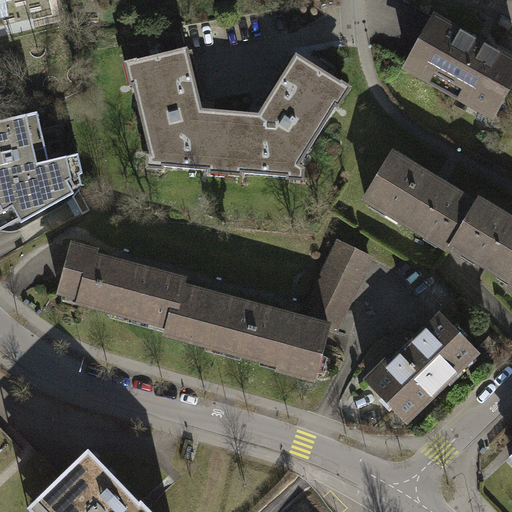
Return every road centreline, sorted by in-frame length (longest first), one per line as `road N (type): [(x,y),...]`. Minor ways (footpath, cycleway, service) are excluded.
road 1 (residential): [(406,489),(311,446),(79,383),(0,325)]
road 2 (residential): [(406,489),(511,387)]
